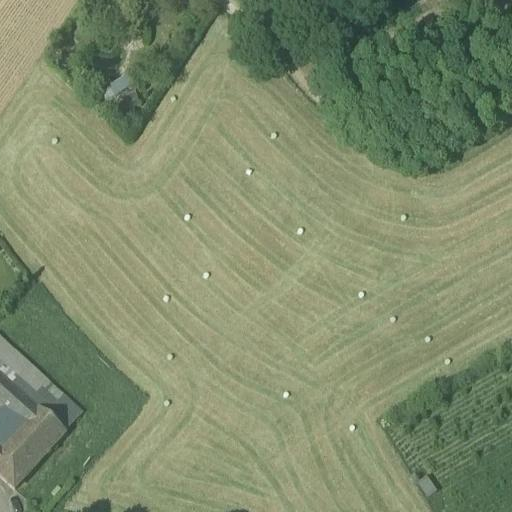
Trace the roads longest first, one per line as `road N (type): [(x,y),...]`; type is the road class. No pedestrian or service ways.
road 1 (track): [(354,132),(418,189),(511,134)]
road 2 (track): [(217,0),(354,132)]
